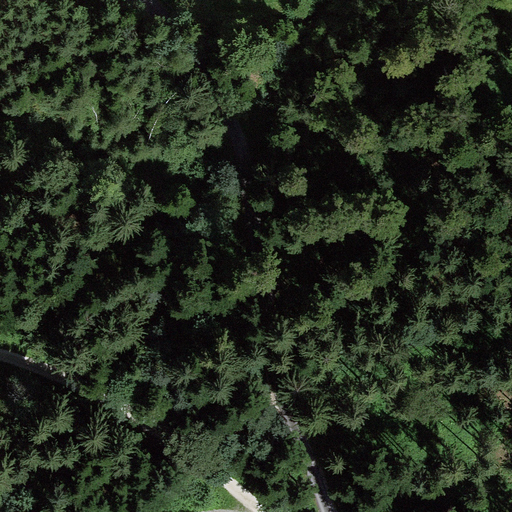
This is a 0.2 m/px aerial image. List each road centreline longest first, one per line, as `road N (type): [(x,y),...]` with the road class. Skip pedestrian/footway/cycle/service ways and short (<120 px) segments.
road 1 (unclassified): [(327,511),(284,396),(237,151),(216,98),(139,0)]
road 2 (track): [(0,358),(180,442),(266,511)]
